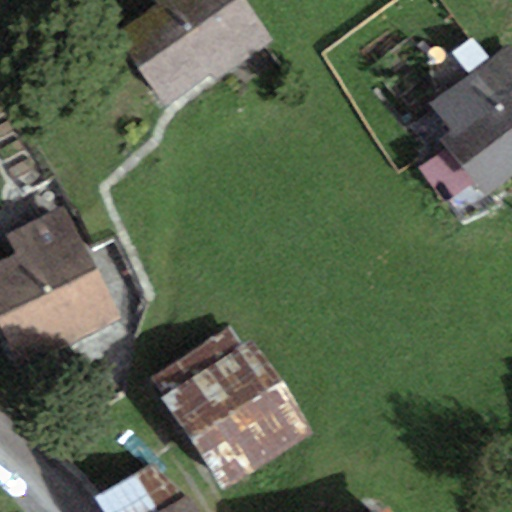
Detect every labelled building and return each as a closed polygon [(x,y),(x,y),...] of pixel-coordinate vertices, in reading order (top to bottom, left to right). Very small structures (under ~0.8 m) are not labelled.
[(156,0),(160,5),(117,34),(166,105),(211,74),(216,81),(276,40),(248,0),(156,0)] [(451,131),(442,137),(486,197),(511,178),(511,42),(430,102),(451,131)] [(18,254),(0,262),(0,327),(19,369),(120,322),(67,206),(8,233),(18,254)] [(231,328),(154,378),(227,488),(313,432),(253,341),(244,347),(231,328)] [(153,465),(95,497),(104,511),(197,511),(186,497),(182,499),(153,465)]
